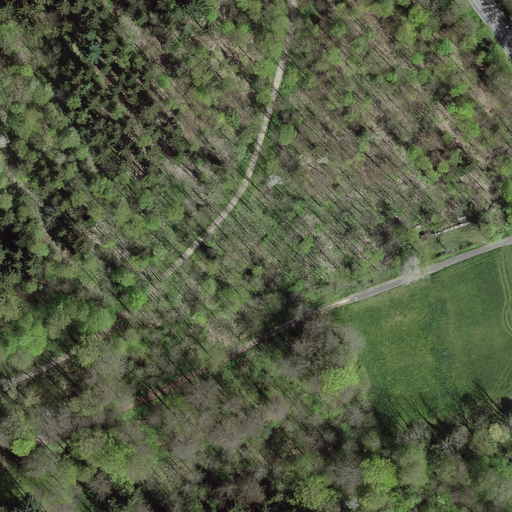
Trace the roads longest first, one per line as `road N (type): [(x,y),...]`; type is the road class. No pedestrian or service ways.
road 1 (track): [(0,438),(58,435),(332,306),(507,240)]
road 2 (track): [(0,382),(50,364),(109,324),(231,204),(266,119),(293,0)]
